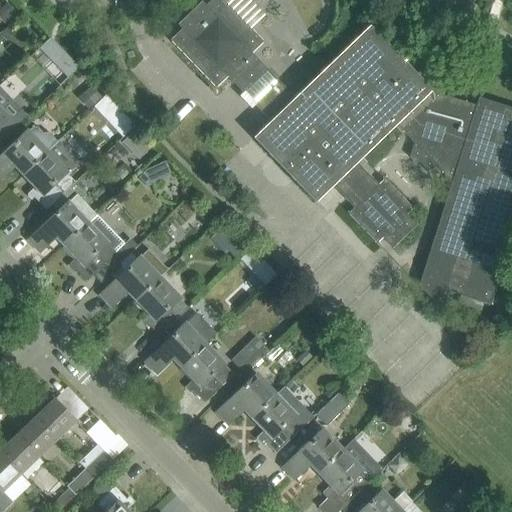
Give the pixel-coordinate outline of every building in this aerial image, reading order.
[(426,172),(428,171),(436,167),(451,183),(418,287),(442,311),(448,292),(490,305),(511,236),(511,108),(478,98),(476,105),(432,90),(369,26),(295,98),(253,51),(263,42),(222,0),(211,0),(206,6),(202,1),(177,25),(181,29),(170,40),(216,88),(227,77),(270,122),(253,138),(315,203),(333,186),(354,208),(349,213),(347,211),(347,212),(378,245),(379,244),(377,243),(382,238),(392,248),(417,225),(407,214),(412,210),(413,211),(414,210),(382,178),(382,179),(383,180),(378,185),(357,163),(396,125),(413,143),(409,158),(416,161),(422,166),(426,171),(426,172)] [(418,0),(417,5),(462,19),(468,0),(418,0)] [(489,15),(497,17),(501,6),(492,3),(489,15)] [(489,15),(485,26),(493,29),(497,17),(489,15)] [(9,25),(0,32),(0,35),(6,41),(16,32),(9,25)] [(53,41),(50,38),(41,47),(51,57),(60,48),(53,41)] [(23,65),(16,72),(21,77),(28,71),(23,65)] [(95,83),(83,95),(94,107),(106,96),(95,83)] [(0,143),(17,127),(0,109),(0,143)] [(0,178),(14,165),(23,174),(46,152),(57,141),(49,134),(44,134),(38,128),(32,130),(28,133),(27,132),(0,157),(0,178)] [(29,193),(46,210),(75,182),(46,152),(23,174),(35,187),(27,194),(28,195),(29,193)] [(146,170),(138,177),(147,188),(153,182),(146,170)] [(55,236),(64,245),(87,223),(96,215),(76,194),(29,240),(39,251),(55,236)] [(110,246),(87,223),(64,245),(76,258),(68,265),(69,266),(71,264),(87,281),(105,264),(112,271),(130,253),(117,240),(110,246)] [(127,291),(135,300),(159,277),(140,257),(101,295),(111,306),(127,291)] [(188,308),(159,277),(135,300),(147,312),(140,320),(140,321),(142,319),(159,336),(188,308)] [(172,358),(181,367),(205,344),(185,324),(146,362),(157,373),(172,358)] [(257,337),(226,366),(205,344),(181,367),(193,379),(185,387),(186,387),(188,386),(204,403),(265,345),(257,337)] [(243,408),(252,417),(276,395),(256,375),(217,413),(228,424),(243,408)] [(333,385),(325,393),(331,400),(339,391),(333,385)] [(338,394),(315,416),(326,427),(349,405),(338,394)] [(306,425),(276,395),(252,417),(264,430),(256,438),(257,438),(259,436),(275,454),(306,425)] [(53,399),(35,416),(57,439),(75,421),(53,399)] [(35,416),(17,434),(39,456),(57,439),(35,416)] [(310,463),(318,472),(342,449),(323,429),(283,468),(294,479),(310,463)] [(0,453),(20,474),(39,456),(17,434),(0,450),(0,453)] [(371,479),(342,449),(318,472),(330,485),(322,492),(323,493),(325,491),(332,499),(336,495),(345,505),(363,488),(371,479)] [(94,477),(112,460),(103,451),(95,459),(89,453),(79,462),(94,477)] [(0,507),(4,511),(13,502),(3,491),(20,474),(0,453),(0,507)] [(398,456),(388,465),(397,474),(407,465),(398,456)] [(75,495),(94,477),(79,462),(84,468),(66,485),(69,489),(75,495)] [(472,477),(465,483),(476,495),(483,488),(472,477)] [(131,504),(114,487),(87,511),(126,511),(125,511),(133,503),(133,502),(131,504)] [(400,511),(402,511),(410,503),(401,493),(392,502),(382,491),(368,505),(364,502),(370,496),(363,488),(345,505),(340,510),(342,511),(353,511),(354,511),(353,511),(400,511)] [(62,508),(75,495),(69,489),(56,501),(62,508)]
